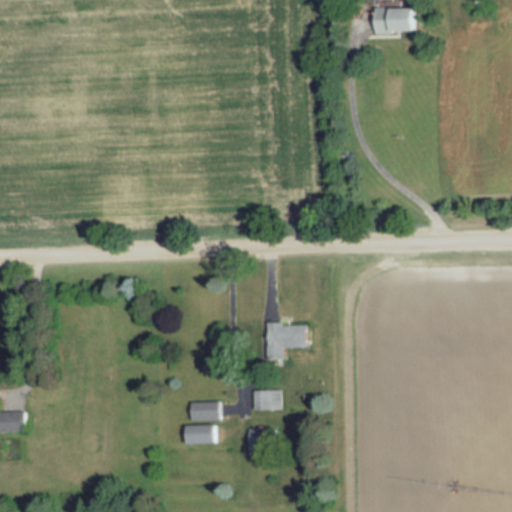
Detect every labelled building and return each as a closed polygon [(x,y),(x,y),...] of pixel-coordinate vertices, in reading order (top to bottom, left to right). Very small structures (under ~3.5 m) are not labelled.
[(287,346),(311,346),(311,322),(270,322),(270,359),(287,359),(287,346)] [(281,409),(281,389),(253,389),(253,409),(281,409)] [(224,401),(191,401),(191,419),(224,419),(224,401)] [(29,411),(0,410),(0,431),(29,432),(29,411)] [(187,443),(219,443),(219,424),(187,424),(187,443)] [(277,454),(277,427),(248,427),(248,454),(277,454)]
